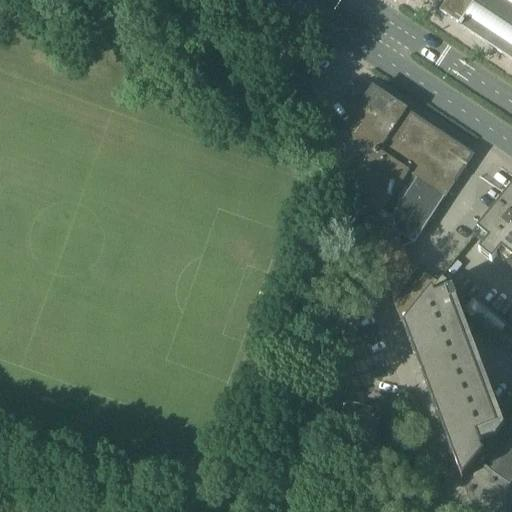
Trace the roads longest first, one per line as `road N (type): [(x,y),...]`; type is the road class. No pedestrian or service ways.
road 1 (unclassified): [(465,511),(312,117),(292,86),(184,33),(72,0)]
road 2 (secondary): [(511,104),(369,10)]
road 3 (secondary): [(395,68),(511,144)]
road 4 (secondary): [(291,0),(395,68)]
